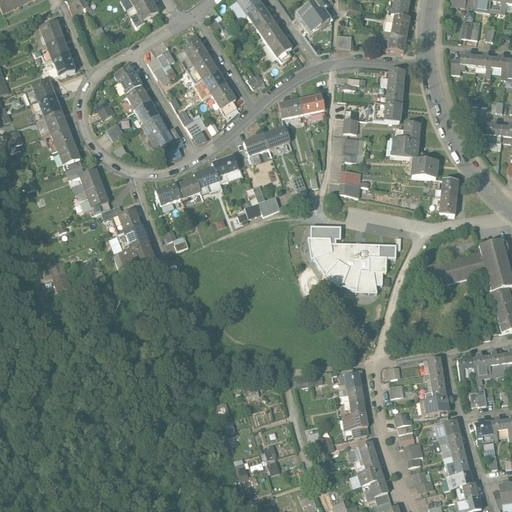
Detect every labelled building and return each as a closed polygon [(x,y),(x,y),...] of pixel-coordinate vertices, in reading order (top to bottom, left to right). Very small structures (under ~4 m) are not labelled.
[(0,0),(0,11),(3,16),(14,11),(14,10),(26,4),(27,5),(36,0),(0,0)] [(77,0),(72,0),(66,4),(74,21),(86,15),(82,8),(77,0)] [(147,0),(127,0),(134,10),(148,1),(147,0)] [(254,0),(243,0),(237,5),(247,19),(261,9),(254,0)] [(328,0),(321,0),(318,3),(324,11),(324,12),(332,6),(328,0)] [(451,0),(450,9),(457,11),(457,10),(465,11),(466,8),(475,10),(476,3),(476,0),(451,0)] [(491,0),(491,5),(490,13),(500,14),(500,17),(504,18),(506,7),(507,0),(491,0)] [(148,1),(134,10),(138,18),(130,22),(136,32),(144,28),(142,26),(157,17),(148,1)] [(409,5),(394,2),(391,19),(394,20),(406,22),(409,5)] [(318,3),(297,17),(311,37),(320,30),(318,28),(325,22),(319,14),(324,11),(318,3)] [(86,6),(82,8),(86,15),(90,12),(86,6)] [(261,9),(247,19),(256,33),(270,23),(261,9)] [(355,13),(349,11),(348,19),(359,21),(360,13),(355,13)] [(406,22),(394,20),(391,36),(406,39),(409,22),(406,22)] [(213,21),(208,24),(214,34),(220,30),(216,25),(213,21)] [(228,32),(221,22),(216,25),(220,30),(223,35),(228,32)] [(270,23),(256,33),(266,47),(280,37),(270,23)] [(56,26),(39,32),(46,48),(62,42),(56,26)] [(472,29),(463,28),(461,41),(470,42),(472,29)] [(391,36),(389,43),(377,41),(375,52),(387,54),(388,53),(403,56),(406,39),(391,36)] [(280,37),(266,47),(277,62),(291,52),(280,37)] [(351,40),(337,39),(336,51),(350,52),(351,40)] [(62,42),(46,48),(49,56),(41,59),(44,67),(52,64),(68,58),(62,42)] [(173,48),(170,42),(164,46),(167,52),(173,48)] [(198,44),(183,53),(187,61),(181,65),(186,73),(207,60),(198,44)] [(168,53),(162,56),(170,67),(175,63),(168,53)] [(162,56),(156,60),(162,69),(164,73),(168,71),(166,69),(169,67),(162,56)] [(471,56),(466,56),(466,60),(461,59),(461,64),(460,69),(461,69),(476,70),(477,61),(471,60),(471,56)] [(68,58),(52,64),(58,81),(74,74),(68,58)] [(488,58),(483,58),(482,61),(477,61),(476,70),(491,72),(492,62),(487,62),(488,58)] [(503,60),(498,59),(498,63),(492,62),(491,72),(506,73),(507,64),(503,63),(503,60)] [(156,60),(147,66),(153,75),(162,69),(156,60)] [(186,73),(185,73),(194,88),(202,83),(216,74),(207,60),(186,73)] [(461,64),(451,64),(451,77),(460,78),(461,69),(460,69),(461,64)] [(129,70),(114,79),(125,99),(140,90),(132,75),(129,70)] [(216,74),(202,83),(211,98),(225,89),(216,74)] [(404,75),(388,74),(386,91),(402,93),(404,75)] [(263,86),(259,80),(255,82),(260,89),(263,86)] [(255,82),(251,85),(256,92),(260,89),(255,82)] [(3,83),(0,84),(0,98),(8,96),(3,83)] [(48,84),(31,90),(32,93),(24,96),(29,110),(38,107),(54,100),(48,84)] [(225,89),(211,98),(220,113),(232,105),(235,104),(225,89)] [(140,90),(125,99),(134,114),(149,105),(140,90)] [(402,93),(386,91),(385,108),(401,110),(402,93)] [(321,99),(299,103),(302,118),(324,113),(321,99)] [(54,100),(38,107),(44,123),(60,116),(54,100)] [(473,101),(462,100),(460,112),(471,113),(473,101)] [(299,103),(278,108),(281,123),(302,118),(299,103)] [(149,105),(134,114),(143,129),(158,120),(149,105)] [(232,105),(221,113),(224,119),(236,112),(232,105)] [(385,108),(368,106),(367,124),(399,127),(401,110),(385,108)] [(103,107),(96,111),(99,115),(106,111),(103,107)] [(106,111),(99,115),(101,119),(108,115),(106,111)] [(60,116),(44,123),(47,130),(38,134),(41,142),(50,139),(66,132),(60,116)] [(7,119),(0,121),(0,129),(0,130),(9,126),(7,119)] [(158,120),(143,129),(155,150),(166,153),(168,158),(177,153),(167,136),(158,120)] [(205,130),(200,122),(195,125),(200,133),(205,130)] [(358,123),(344,122),(343,136),(356,137),(358,123)] [(194,123),(185,129),(191,140),(201,134),(200,133),(195,125),(194,123)] [(492,126),(492,129),(487,129),(486,138),(501,140),(502,130),(496,130),(497,126),(492,126)] [(420,129),(404,127),(402,144),(418,146),(420,129)] [(511,127),(509,127),(509,131),(502,130),(501,140),(511,140),(511,127)] [(283,130),(263,138),(268,152),(289,144),(283,130)] [(66,132),(50,139),(56,155),(73,149),(66,132)] [(183,149),(173,132),(167,136),(177,153),(183,149)] [(475,144),(501,147),(501,140),(486,138),(486,133),(477,133),(475,144)] [(17,136),(6,141),(11,154),(18,151),(22,150),(17,136)] [(118,138),(111,142),(114,146),(120,142),(118,138)] [(263,138),(243,146),(248,159),(268,152),(263,138)] [(358,143),(345,141),(344,156),(357,158),(358,143)] [(120,142),(114,146),(116,150),(123,146),(120,142)] [(402,144),(392,144),(390,161),(413,163),(416,163),(418,146),(402,144)] [(73,149),(56,155),(63,171),(79,165),(73,149)] [(357,158),(344,156),(343,164),(356,165),(357,158)] [(233,159),(212,167),(213,171),(219,185),(219,187),(228,184),(226,178),(238,173),(233,159)] [(416,163),(413,163),(411,181),(435,183),(436,165),(416,163)] [(63,171),(66,178),(81,172),(78,166),(63,171)] [(213,171),(193,179),(195,182),(199,192),(219,185),(213,171)] [(81,172),(67,178),(70,184),(83,179),(81,172)] [(94,175),(79,181),(85,198),(101,192),(94,175)] [(360,176),(342,175),(341,186),(358,189),(360,176)] [(301,177),(291,181),(295,194),(299,192),(300,195),(306,192),(301,177)] [(316,180),(310,181),(312,191),(318,190),(316,180)] [(195,182),(175,189),(180,203),(200,195),(199,192),(195,182)] [(457,185),(442,184),(440,201),(455,202),(457,185)] [(341,186),(340,186),(339,197),(357,201),(358,189),(341,186)] [(175,189),(155,197),(160,210),(180,203),(175,189)] [(101,192),(85,198),(91,214),(107,208),(101,192)] [(253,195),(247,197),(251,208),(258,206),(256,201),(253,195)] [(264,204),(258,206),(260,212),(262,219),(279,213),(275,200),(264,204)] [(455,202),(440,201),(438,218),(454,220),(455,202)] [(88,205),(79,209),(83,218),(91,214),(88,205)] [(251,208),(243,212),(246,222),(261,217),(260,212),(253,214),(251,208)] [(88,216),(90,222),(108,215),(106,209),(88,216)] [(118,211),(99,219),(102,226),(121,219),(118,211)] [(134,214),(117,220),(118,222),(112,225),(118,239),(124,237),(140,230),(134,214)] [(140,230),(124,237),(125,239),(117,242),(122,256),(146,246),(140,230)] [(378,261),(379,249),(358,248),(344,248),(330,247),(329,243),(309,242),(312,263),(324,280),(341,290),(356,294),(376,295),(375,289),(382,289),(382,276),(385,276),(386,261),(382,261),(378,261)] [(185,244),(173,248),(176,255),(187,250),(185,244)] [(500,248),(500,245),(479,250),(480,256),(485,275),(487,283),(490,296),(506,292),(508,298),(511,296),(511,276),(508,277),(502,254),(507,253),(506,246),(500,248)] [(122,256),(113,259),(120,276),(136,270),(149,265),(153,263),(146,246),(122,256)] [(480,256),(428,271),(428,270),(423,271),(427,285),(427,284),(429,292),(472,280),(471,278),(485,275),(480,256)] [(60,265),(48,270),(53,282),(65,277),(60,265)] [(149,265),(136,270),(138,275),(151,270),(149,265)] [(65,278),(53,282),(58,295),(70,290),(65,278)] [(490,296),(489,297),(494,313),(495,312),(501,337),(509,335),(511,334),(511,314),(508,298),(506,292),(490,296)] [(511,352),(507,353),(508,357),(502,358),(503,368),(511,366),(511,352)] [(495,355),(490,356),(491,360),(487,360),(488,370),(503,368),(502,358),(496,359),(495,355)] [(480,357),(475,358),(476,362),(471,363),(473,372),(475,384),(489,381),(488,370),(487,360),(481,361),(480,357)] [(461,364),(457,365),(460,385),(464,385),(463,374),(473,372),(471,363),(466,364),(465,360),(460,360),(461,364)] [(439,363),(426,364),(428,378),(440,376),(439,363)] [(399,371),(383,372),(383,383),(399,382),(399,371)] [(440,376),(428,378),(430,391),(442,389),(440,376)] [(357,378),(344,381),(346,394),(360,392),(357,378)] [(388,390),(390,402),(403,400),(402,388),(388,390)] [(430,391),(427,392),(428,397),(425,398),(424,399),(425,405),(432,404),(444,402),(442,389),(430,391)] [(360,392),(346,394),(349,407),(362,405),(360,392)] [(484,393),(476,394),(476,397),(479,411),(486,409),(484,393)] [(476,397),(469,398),(471,412),(479,411),(476,397)] [(444,402),(432,404),(434,417),(446,415),(444,402)] [(362,405),(349,407),(351,420),(364,418),(362,405)] [(364,418),(351,420),(342,422),(344,436),(352,434),(365,432),(366,432),(364,418)] [(394,421),(396,431),(398,431),(407,429),(405,419),(394,421)] [(497,422),(492,422),(493,426),(489,427),(491,436),(506,434),(504,424),(498,425),(497,422)] [(483,428),(483,424),(478,425),(478,428),(474,429),(477,449),(493,447),(491,436),(489,427),(483,428)] [(224,440),(235,437),(231,425),(220,428),(224,440)] [(455,425),(443,428),(446,441),(458,438),(455,425)] [(407,429),(398,431),(399,438),(412,436),(410,428),(407,429)] [(365,432),(352,434),(353,443),(366,440),(365,432)] [(446,441),(438,443),(440,449),(447,447),(449,454),(461,451),(458,438),(446,441)] [(411,439),(400,442),(403,451),(413,448),(411,439)] [(317,457),(333,455),(332,441),(315,443),(317,457)] [(370,447),(357,451),(361,464),(374,460),(370,447)] [(414,449),(402,452),(405,465),(417,462),(414,449)] [(461,451),(449,454),(440,456),(442,462),(451,460),(452,466),(465,463),(461,451)] [(374,460),(361,464),(365,477),(378,473),(374,460)] [(494,460),(487,461),(489,474),(496,473),(494,460)] [(233,465),(237,485),(247,483),(243,463),(233,465)] [(465,463),(452,466),(455,479),(468,476),(465,463)] [(365,477),(357,480),(361,492),(369,489),(382,485),(378,473),(365,477)] [(455,479),(447,481),(450,494),(459,492),(461,491),(471,488),(468,476),(455,479)] [(511,487),(508,488),(507,484),(502,485),(502,489),(498,490),(499,494),(501,508),(502,508),(511,506),(511,487)] [(382,485),(369,489),(374,502),(386,498),(382,485)] [(429,486),(416,489),(418,496),(431,493),(429,486)] [(471,488),(461,491),(464,503),(464,504),(476,501),(473,488),(471,488)] [(499,494),(492,495),(498,511),(502,510),(502,508),(501,508),(499,494)] [(479,511),(476,501),(464,504),(464,503),(459,505),(460,511),(479,511)]
